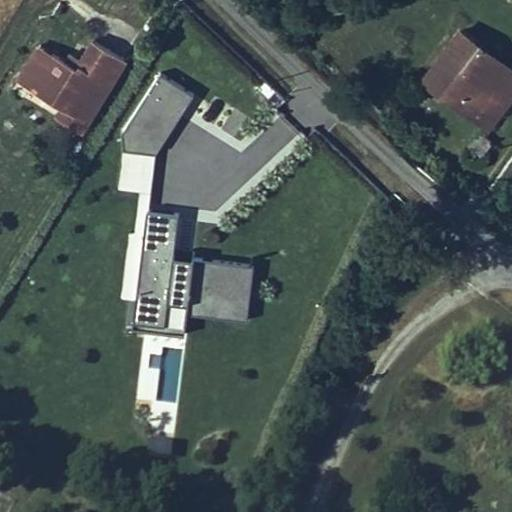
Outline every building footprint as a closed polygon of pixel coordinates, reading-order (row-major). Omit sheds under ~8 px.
[(79,54),(55,41),(36,76),(66,93),(59,106),(84,120),(127,45),(95,26),(79,54)] [(454,38),(473,54),(480,45),(460,29),(454,38)] [(21,68),(36,76),(55,41),(41,33),(21,68)] [(460,71),(473,54),(454,38),(421,78),(471,118),(490,94),(460,71)] [(511,70),(480,45),(473,54),(460,71),(490,94),(471,118),(485,128),(511,94),(511,70)] [(470,144),(480,153),(490,140),(479,132),(470,144)] [(140,274),(137,303),(166,306),(167,293),(208,298),(212,255),(191,253),(190,262),(169,260),(174,208),(142,205),(133,273),(140,274)]
